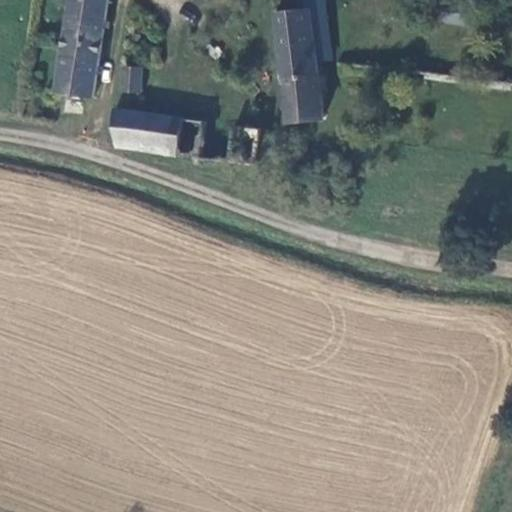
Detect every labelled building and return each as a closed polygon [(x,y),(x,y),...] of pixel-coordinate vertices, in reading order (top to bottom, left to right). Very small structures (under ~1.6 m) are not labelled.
[(105,0),(69,0),(60,83),(95,88),(105,0)] [(272,9),(279,124),(315,124),(312,69),(326,69),(319,0),(299,0),(300,6),(272,9)] [(479,23),(478,7),(449,8),(449,24),(479,23)] [(141,64),(123,61),(119,89),(137,91),(141,64)] [(261,121),(256,117),(112,99),(121,138),(260,154),(261,121)]
